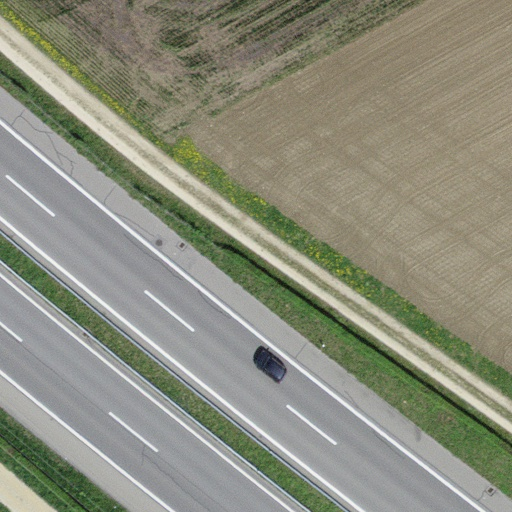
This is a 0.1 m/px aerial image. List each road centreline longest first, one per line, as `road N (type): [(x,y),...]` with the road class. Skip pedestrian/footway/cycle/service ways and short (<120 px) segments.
road 1 (track): [(511,423),(214,210),(0,35)]
road 2 (motorway): [(416,511),(0,171)]
road 3 (motorway): [(0,328),(224,511)]
